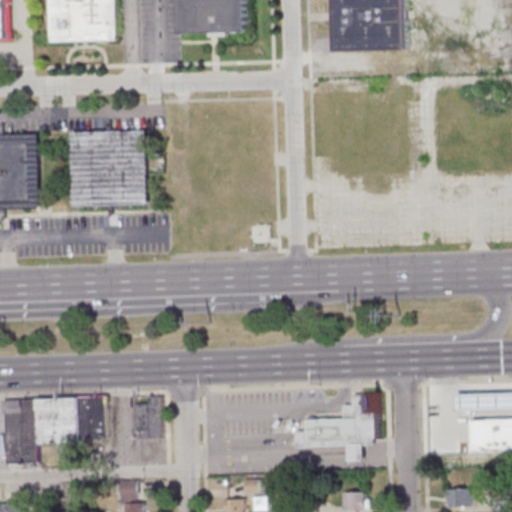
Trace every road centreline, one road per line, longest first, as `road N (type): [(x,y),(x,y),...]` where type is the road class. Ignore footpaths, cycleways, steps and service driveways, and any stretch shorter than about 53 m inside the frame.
road 1 (trunk): [(347,277),(257,301),(0,309)]
road 2 (residential): [(291,79),(0,88)]
road 3 (residential): [(296,274),(291,0)]
road 4 (trunk): [(0,373),(265,362)]
road 5 (trunk): [(194,278),(0,284)]
road 6 (trunk): [(347,277),(194,278)]
road 7 (residential): [(406,511),(402,359)]
road 8 (residential): [(186,511),(182,366)]
